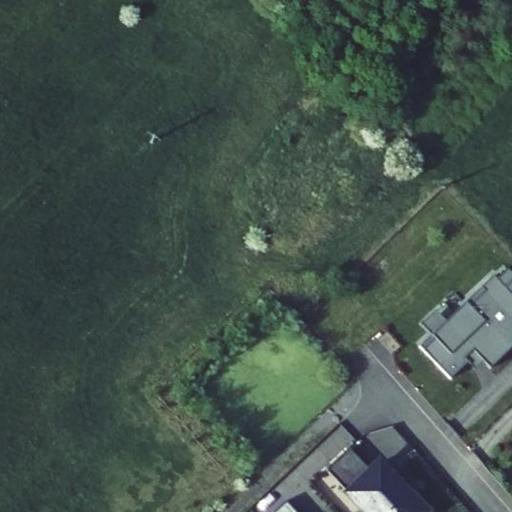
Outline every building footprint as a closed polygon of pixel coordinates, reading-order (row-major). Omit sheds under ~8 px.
[(498,281),(511,295),(511,273),(509,270),(498,281)] [(511,295),(498,281),(495,277),(482,289),(486,293),(471,307),(468,303),(433,336),(436,339),(424,351),(448,377),(466,360),(463,356),(471,349),(483,361),(488,367),(511,344),(511,295)] [(468,303),(471,307),(486,293),(482,289),(468,303)] [(420,348),(424,351),(436,339),(433,336),(420,348)] [(483,361),(471,349),(463,356),(466,360),(475,369),(483,361)] [(369,443),(348,420),(324,442),(389,511),(393,511),(427,481),(409,462),(406,465),(396,454),(377,435),(369,443)] [(314,511),(313,511),(312,511),(311,511),(304,504),(309,499),(284,473),(249,506),(254,511),(314,511)]
